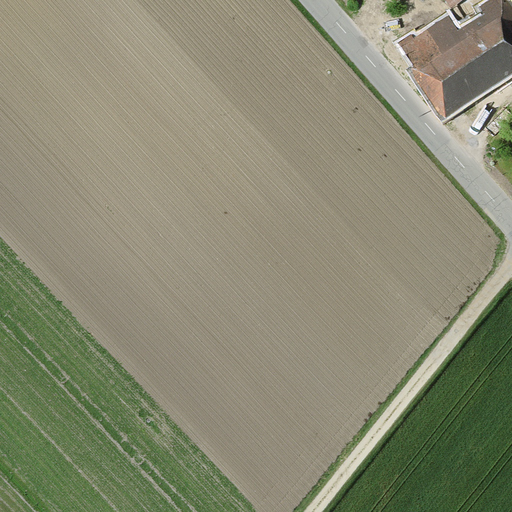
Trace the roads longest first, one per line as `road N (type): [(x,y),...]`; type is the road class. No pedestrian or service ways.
road 1 (track): [(511,266),(310,511)]
road 2 (tertiary): [(316,0),(511,220)]
